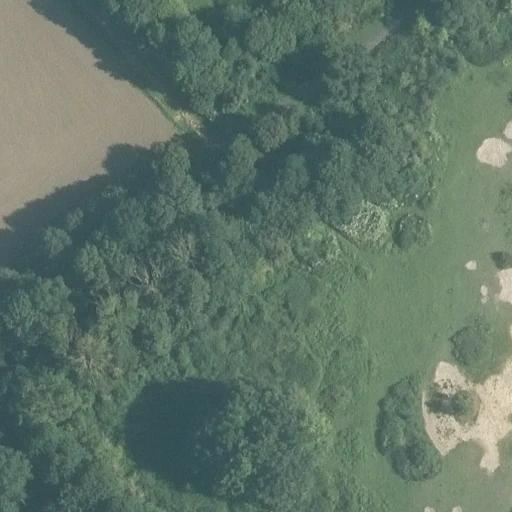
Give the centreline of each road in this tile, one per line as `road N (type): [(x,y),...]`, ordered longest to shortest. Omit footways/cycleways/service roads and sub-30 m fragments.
road 1 (track): [(228,153),(0,325)]
road 2 (track): [(443,0),(228,153)]
road 3 (track): [(228,153),(90,0)]
